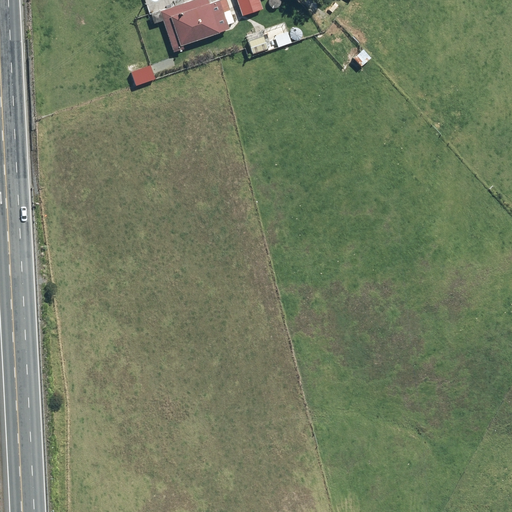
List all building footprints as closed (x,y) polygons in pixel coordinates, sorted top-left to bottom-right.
[(205,0),(193,0),(158,12),(172,53),(182,50),(180,46),(218,33),(218,32),(228,28),(218,0),(206,4),(205,0)] [(235,0),(241,16),(262,9),(258,0),(235,0)] [(288,32),(273,37),(277,49),(292,44),(288,32)] [(267,34),(247,40),(251,53),(271,48),(267,34)] [(371,57),(363,49),(353,58),(361,66),(371,57)] [(151,65),(133,71),(137,85),(156,79),(151,65)]
